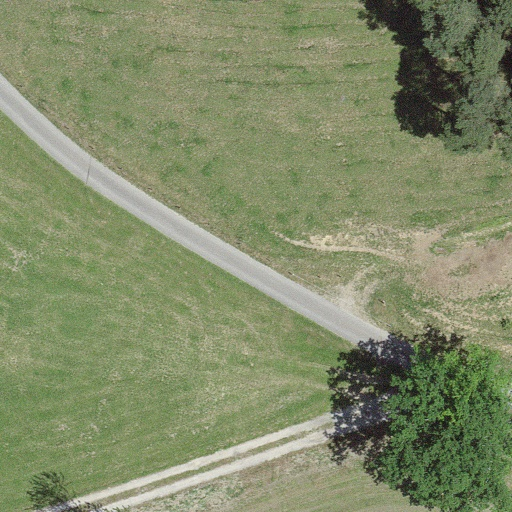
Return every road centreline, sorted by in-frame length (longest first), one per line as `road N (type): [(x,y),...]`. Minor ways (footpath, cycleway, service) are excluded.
road 1 (track): [(511,396),(152,222),(0,89)]
road 2 (track): [(463,373),(68,511)]
